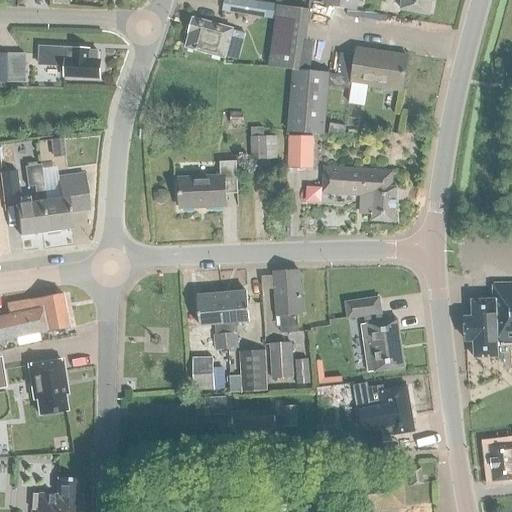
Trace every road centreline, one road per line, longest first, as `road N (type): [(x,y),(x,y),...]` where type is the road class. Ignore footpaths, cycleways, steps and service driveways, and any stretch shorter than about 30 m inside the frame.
road 1 (residential): [(431,250),(161,257),(109,268)]
road 2 (tertiary): [(469,511),(431,250)]
road 3 (tertiary): [(431,250),(449,115),(480,0)]
road 4 (residential): [(104,511),(109,268)]
road 5 (residential): [(109,268),(119,123),(147,35)]
road 6 (residential): [(147,35),(104,20),(0,15)]
